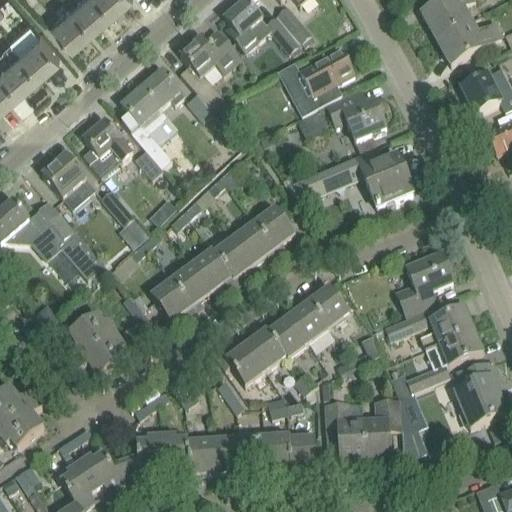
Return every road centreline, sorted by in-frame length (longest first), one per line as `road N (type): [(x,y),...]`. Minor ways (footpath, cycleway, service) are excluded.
road 1 (residential): [(90,425),(332,266),(474,211)]
road 2 (residential): [(198,0),(0,177)]
road 3 (residential): [(474,211),(365,0)]
road 4 (residential): [(0,322),(90,425)]
road 5 (residential): [(383,511),(511,463)]
